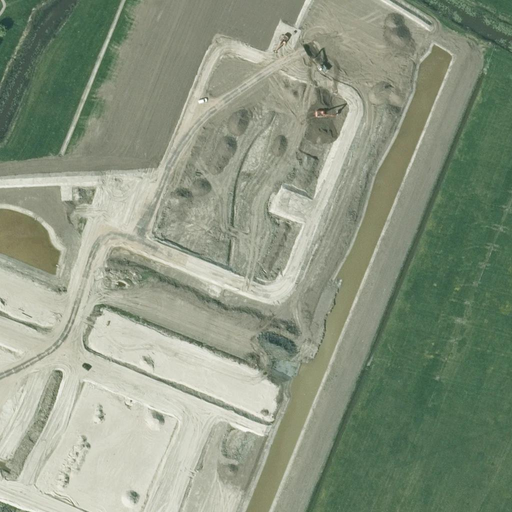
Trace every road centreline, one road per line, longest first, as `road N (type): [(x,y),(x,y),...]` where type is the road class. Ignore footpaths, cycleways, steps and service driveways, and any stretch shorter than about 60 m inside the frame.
road 1 (residential): [(138,239),(267,294),(284,289),(356,115),(349,92),(226,47),(212,59),(155,194)]
road 2 (residential): [(62,353),(205,412),(163,511)]
road 3 (residential): [(62,353),(104,229),(138,239)]
